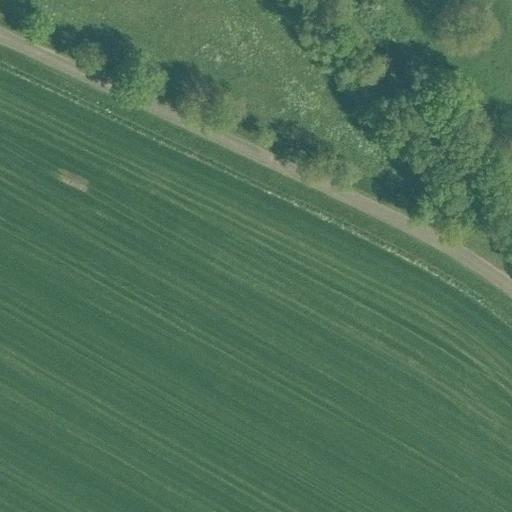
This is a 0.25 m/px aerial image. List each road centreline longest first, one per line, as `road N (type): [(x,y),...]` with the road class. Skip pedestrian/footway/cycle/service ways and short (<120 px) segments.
road 1 (unclassified): [(511,289),(404,224),(0,36)]
road 2 (track): [(507,285),(476,187),(336,0)]
